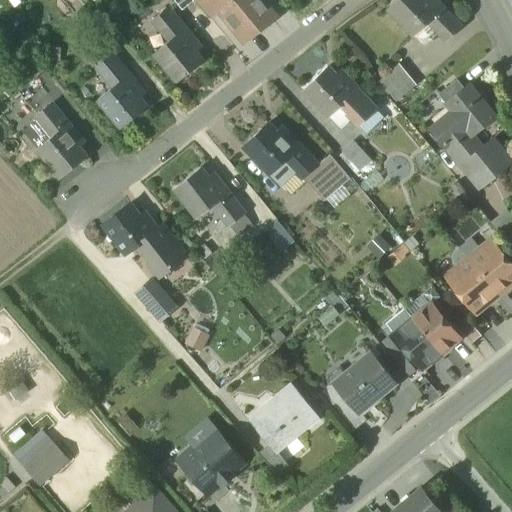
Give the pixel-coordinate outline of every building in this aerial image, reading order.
[(172,0),(182,11),(195,0),(194,0),(172,0)] [(194,0),(195,0),(210,19),(219,12),(209,0),(194,0)] [(209,0),(219,12),(244,42),(275,16),(261,0),(209,0)] [(435,28),(447,40),(460,27),(433,0),(429,0),(427,3),(424,0),(398,0),(389,9),(414,35),(428,21),(431,18),(438,25),(435,28)] [(154,54),(177,83),(202,62),(188,44),(193,40),(167,9),(153,20),(163,34),(167,31),(173,38),(169,41),(154,54)] [(428,21),(435,28),(438,25),(431,18),(428,21)] [(163,34),(169,41),(173,38),(167,31),(163,34)] [(97,100),(121,128),(145,108),(131,91),(137,87),(111,55),(96,67),(113,87),(97,100)] [(379,81),(396,101),(415,85),(398,65),(379,81)] [(350,109),(362,121),(375,108),(347,79),(343,84),(328,68),(304,90),(330,116),(340,106),(347,99),(354,106),(350,109)] [(438,95),(446,104),(464,89),(457,80),(438,95)] [(430,129),(445,147),(466,129),(471,135),(472,134),(494,116),(469,85),(464,89),(446,104),(452,112),(430,129)] [(347,99),(340,106),(358,125),(362,121),(350,109),(354,106),(347,99)] [(37,150),(59,178),(85,158),(71,140),(76,136),(51,105),(37,116),(53,137),(37,150)] [(302,179),(317,166),(288,136),(283,140),(268,124),(243,147),(280,186),(295,172),(302,179)] [(483,147),(472,134),(471,135),(466,129),(445,147),(479,189),(511,162),(492,139),(483,147)] [(342,153),(359,171),(370,161),(354,143),(342,153)] [(317,166),(302,179),(323,202),(349,180),(329,156),(317,166)] [(213,207),(230,228),(244,216),(218,183),(213,187),(200,170),(174,191),(198,220),(213,207)] [(126,255),(137,246),(157,231),(156,230),(148,219),(143,223),(130,205),(104,226),(126,255)] [(264,232),(281,252),(293,241),(277,221),(264,232)] [(161,227),(156,230),(157,231),(137,246),(159,274),(168,267),(169,268),(184,257),(161,227)] [(511,265),(490,240),(468,258),(495,292),(501,293),(511,283),(511,265)] [(495,298),(495,292),(468,258),(445,276),(473,311),(479,311),(495,298)] [(136,294),(159,321),(176,307),(152,280),(136,294)] [(430,303),(412,319),(440,354),(459,338),(430,303)] [(386,325),(393,334),(412,319),(404,310),(386,325)] [(457,326),(471,344),(481,337),(466,318),(457,326)] [(440,354),(412,319),(393,334),(422,369),(440,354)] [(194,325),(186,341),(202,350),(211,333),(194,325)] [(332,383),(358,415),(359,414),(358,412),(375,398),(377,400),(395,384),(369,353),(368,354),(371,358),(359,368),(356,364),(332,383)] [(320,394),(352,433),(366,422),(359,414),(358,415),(332,383),(320,394)] [(268,444),(274,452),(275,451),(317,417),(292,386),(249,421),(268,444)] [(184,438),(192,447),(198,447),(215,432),(205,420),(184,438)] [(13,454),(21,463),(49,439),(41,430),(13,454)] [(192,476),(207,493),(220,482),(222,485),(232,476),(230,474),(242,463),(215,432),(198,447),(192,447),(178,460),(192,476)] [(21,463),(27,471),(56,447),(49,439),(21,463)] [(257,453),(277,476),(288,466),(275,451),(274,452),(268,444),(257,453)] [(65,458),(56,447),(27,471),(37,482),(65,458)] [(182,484),(205,511),(228,492),(222,485),(220,482),(207,493),(192,476),(182,484)] [(128,511),(173,511),(154,490),(128,511)] [(438,511),(420,490),(393,511),(438,511)]
